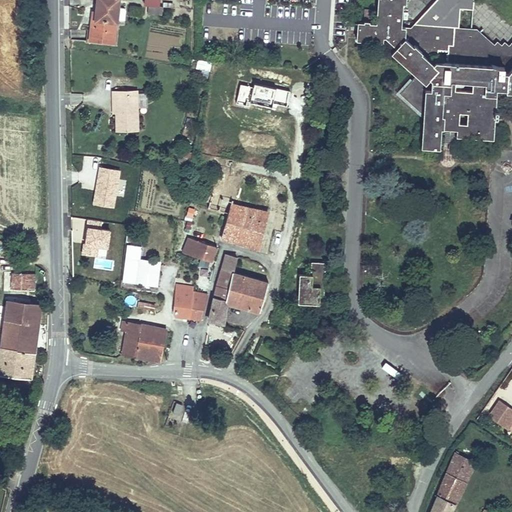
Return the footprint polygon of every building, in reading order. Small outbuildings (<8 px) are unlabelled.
[(89,40),(113,43),(118,0),(97,0),(95,19),(98,19),(97,25),(91,25),(89,40)] [(505,92),(511,92),(511,42),(509,46),(505,42),(502,46),(497,42),(494,46),(478,32),(458,30),(460,8),(473,9),(473,0),(436,0),(411,28),(402,27),(404,3),(406,3),(406,0),(379,0),(377,23),(370,22),(370,21),(364,20),(363,22),(359,22),(357,39),(383,41),(383,38),(386,38),(396,47),(392,52),(417,75),(402,92),(425,113),(422,147),(440,148),(441,129),(443,129),(444,119),(457,120),(456,130),(456,137),(494,139),(495,118),(498,118),(499,111),(495,111),(496,90),(506,90),(505,92)] [(210,70),(212,61),(197,58),(195,68),(210,70)] [(110,99),(112,130),(133,129),(131,90),(107,91),(107,99),(110,99)] [(457,120),(444,119),(443,129),(456,130),(457,120)] [(226,185),(232,186),(235,173),(229,172),(226,185)] [(208,206),(229,212),(232,201),(211,195),(208,206)] [(222,238),(260,249),(269,212),(231,202),(229,212),(222,238)] [(184,227),(189,228),(194,207),(189,206),(184,227)] [(218,247),(188,237),(182,250),(212,260),(218,247)] [(126,243),(121,281),(157,286),(161,260),(140,257),(142,245),(126,243)] [(232,272),(237,257),(224,254),(220,269),(232,272)] [(297,304),(318,304),(319,293),(316,293),(316,286),(324,287),(325,263),(311,262),(310,275),(299,275),(297,304)] [(222,322),(227,302),(226,301),(232,272),(220,269),(213,295),(207,320),(222,322)] [(6,272),(6,290),(38,289),(38,271),(6,272)] [(268,282),(232,272),(226,301),(227,302),(258,313),(268,282)] [(177,286),(175,316),(190,317),(193,291),(193,287),(177,286)] [(207,294),(193,291),(190,317),(201,318),(207,294)] [(0,375),(21,378),(26,337),(31,304),(0,299),(0,375)] [(153,312),(153,302),(140,301),(139,311),(153,312)] [(167,329),(123,320),(121,328),(126,329),(122,353),(160,360),(167,329)] [(511,411),(498,400),(484,418),(499,429),(511,412),(511,411)] [(176,403),(172,412),(178,415),(182,405),(176,403)] [(511,420),(511,412),(499,429),(503,432),(511,420)] [(429,511),(451,511),(475,463),(451,451),(448,458),(450,459),(431,507),(429,511)]
